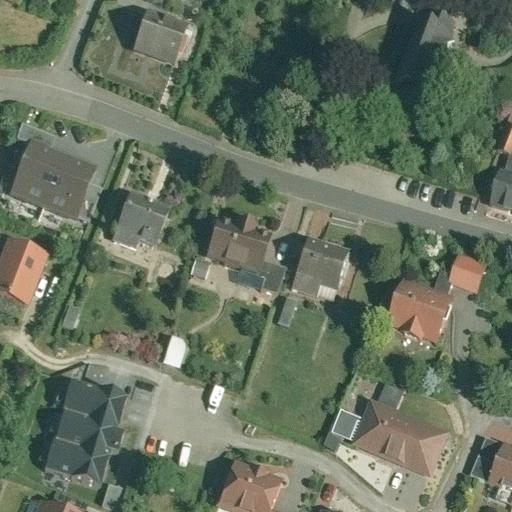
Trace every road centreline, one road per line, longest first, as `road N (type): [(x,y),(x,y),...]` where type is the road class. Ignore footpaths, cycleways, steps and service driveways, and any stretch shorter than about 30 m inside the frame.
road 1 (residential): [(0,85),(55,93),(297,181),(511,244)]
road 2 (residential): [(390,511),(314,459),(195,419)]
